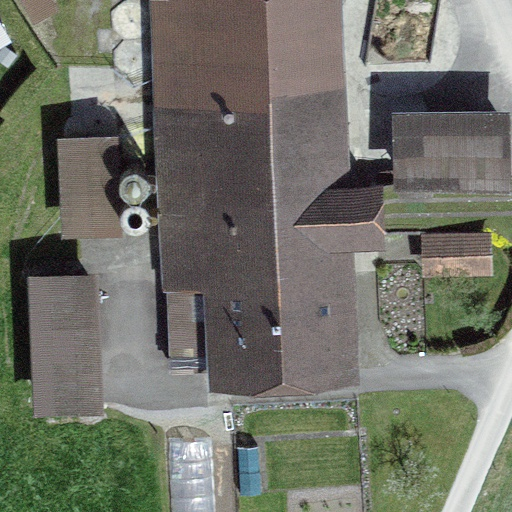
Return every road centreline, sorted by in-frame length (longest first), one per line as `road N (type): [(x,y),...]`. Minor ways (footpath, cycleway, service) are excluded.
road 1 (unclassified): [(461,511),(511,386),(510,0)]
road 2 (track): [(131,267),(137,379),(174,406),(511,381)]
